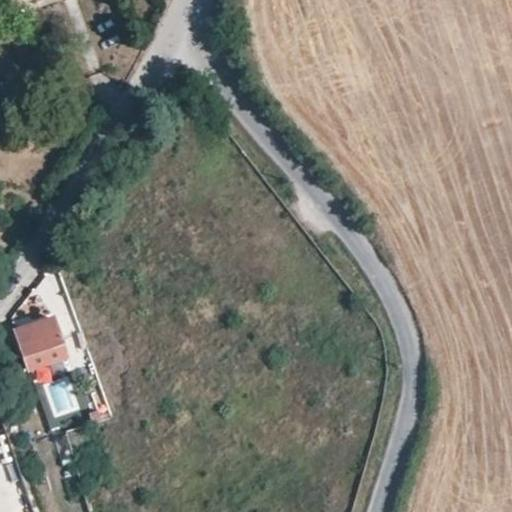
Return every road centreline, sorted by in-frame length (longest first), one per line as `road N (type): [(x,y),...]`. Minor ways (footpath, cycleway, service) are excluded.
road 1 (residential): [(197,0),(229,105),(392,290),(413,370),(376,511)]
road 2 (residential): [(0,300),(56,232),(194,0)]
